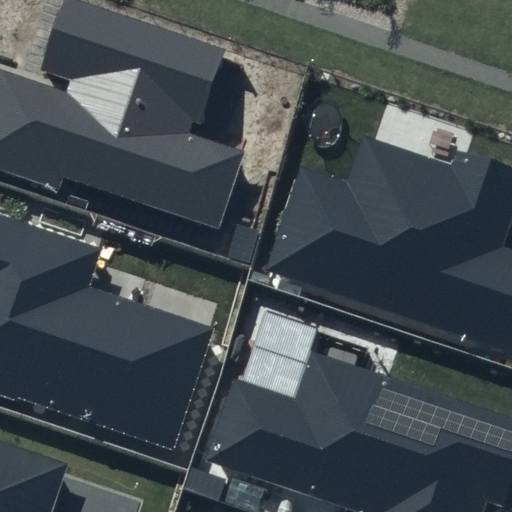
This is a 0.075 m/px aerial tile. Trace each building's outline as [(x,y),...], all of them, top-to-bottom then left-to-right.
[(226,53),(72,0),(60,0),(36,70),(71,82),(67,94),(0,71),(0,168),(55,188),(59,175),(218,230),(246,150),(189,131),(192,121),(201,124),(226,53)] [(511,220),(511,168),(455,149),(450,166),(365,137),(349,183),(302,167),(268,270),(511,351),(511,248),(504,245),(511,220)] [(101,246),(0,212),(0,389),(175,449),(215,330),(87,287),(101,246)] [(511,490),(511,418),(313,352),(297,398),(230,376),(203,458),(365,511),(482,511),(486,502),(506,509),(511,490)] [(54,511),(72,461),(0,437),(0,511),(54,511)]
